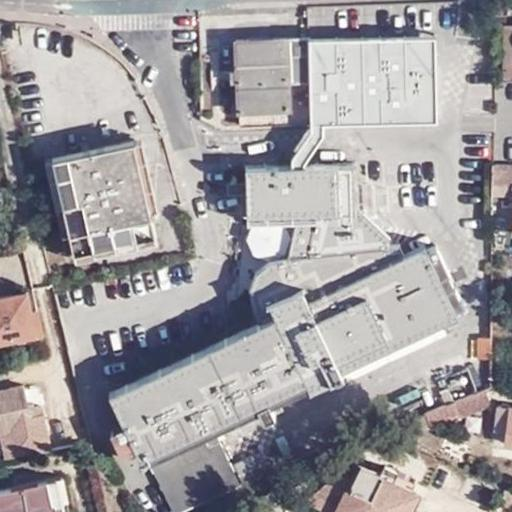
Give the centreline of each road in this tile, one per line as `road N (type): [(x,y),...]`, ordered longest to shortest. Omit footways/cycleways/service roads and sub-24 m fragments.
road 1 (unknown): [(459,130),(477,312),(463,331),(254,422)]
road 2 (unknown): [(183,150),(459,130)]
